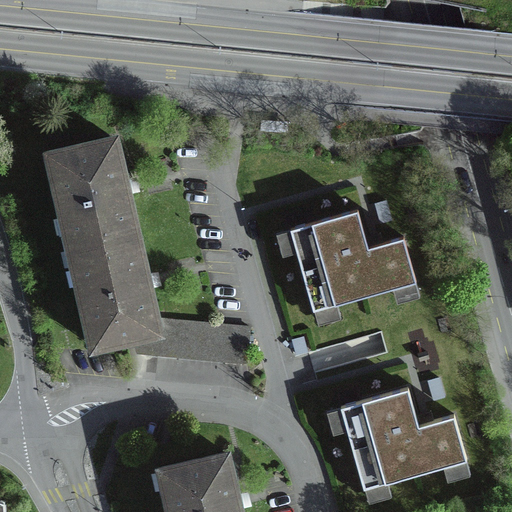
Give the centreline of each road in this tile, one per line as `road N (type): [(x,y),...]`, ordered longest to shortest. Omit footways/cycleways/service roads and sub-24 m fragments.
road 1 (secondary): [(511,57),(0,5)]
road 2 (secondary): [(0,48),(511,99)]
road 3 (secondary): [(423,0),(511,320)]
road 4 (residential): [(38,429),(129,399),(216,406),(279,431)]
road 5 (residential): [(223,195),(280,393),(279,431)]
road 6 (residential): [(0,251),(38,429)]
